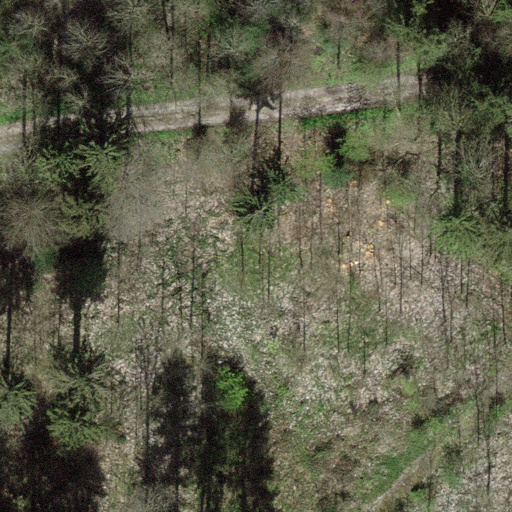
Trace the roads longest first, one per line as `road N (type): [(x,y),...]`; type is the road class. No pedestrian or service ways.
road 1 (track): [(0,142),(511,79)]
road 2 (track): [(511,371),(384,511)]
